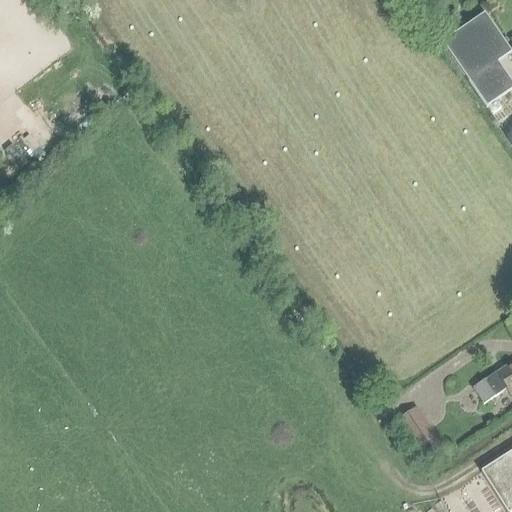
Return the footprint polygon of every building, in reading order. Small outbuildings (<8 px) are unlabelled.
[(454,33),(465,26),(456,13),(445,20),(454,33)] [(483,15),(440,44),(484,109),(511,89),(511,88),(495,64),(509,54),(483,15)] [(511,364),(472,389),(482,406),(506,391),(509,396),(511,393),(511,364)] [(416,408),(395,421),(413,449),(430,438),(434,435),(416,408)] [(511,511),(511,452),(479,474),(503,511),(511,511)]
